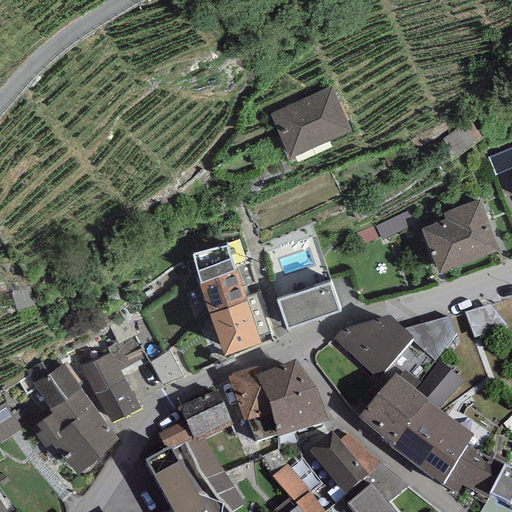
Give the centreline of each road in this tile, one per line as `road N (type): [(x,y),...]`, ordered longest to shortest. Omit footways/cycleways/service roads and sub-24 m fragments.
road 1 (residential): [(294,343),(168,398),(89,511)]
road 2 (residential): [(454,511),(353,431),(294,343)]
road 3 (residential): [(511,272),(294,343)]
road 4 (unclassified): [(0,103),(41,57),(123,0)]
